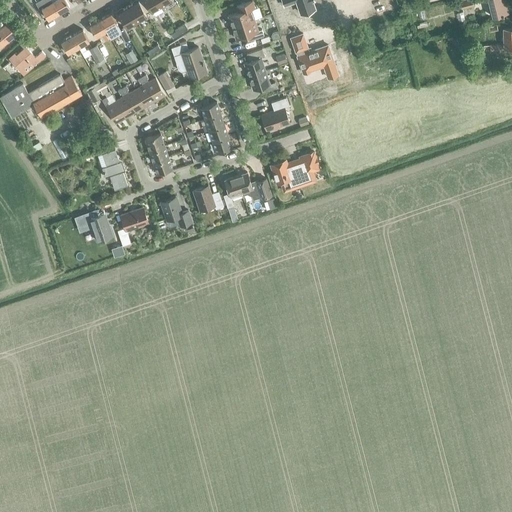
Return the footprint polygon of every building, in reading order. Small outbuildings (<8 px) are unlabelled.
[(52,1),(59,13),(69,7),(65,0),(51,0),(52,1)] [(146,15),(145,13),(138,0),(137,0),(135,0),(127,5),(136,20),(146,15)] [(151,10),(152,11),(162,6),(158,0),(138,0),(145,13),(151,10)] [(284,0),(288,12),(291,19),(310,12),(314,24),(325,20),(317,0),(284,0)] [(464,0),(460,1),(462,8),(473,5),(471,0),(464,0)] [(488,0),(492,17),(508,13),(504,0),(488,0)] [(48,19),(59,13),(52,1),(41,8),(48,19)] [(232,27),(254,19),(251,8),(254,7),(252,1),(236,6),(238,12),(228,15),(232,27)] [(118,10),(127,26),(136,20),(127,5),(118,10)] [(100,19),(110,37),(116,33),(112,27),(117,24),(111,13),(100,19)] [(105,40),(110,37),(100,19),(89,25),(96,37),(101,33),(105,40)] [(254,19),(232,27),(235,38),(246,35),(247,40),(264,35),(261,29),(258,30),(254,19)] [(184,23),(174,29),(175,31),(178,34),(188,28),(184,23)] [(0,47),(15,35),(6,24),(0,28),(0,47)] [(124,36),(128,34),(123,26),(119,28),(124,36)] [(511,26),(503,28),(503,33),(486,37),(489,53),(497,51),(501,65),(511,61),(511,26)] [(71,35),(78,47),(79,47),(82,52),(87,49),(83,44),(89,41),(82,29),(71,35)] [(67,53),(78,47),(71,35),(61,41),(67,53)] [(96,45),(103,57),(104,57),(102,55),(108,52),(102,41),(96,45)] [(308,42),(294,47),(302,68),(310,65),(313,77),(328,72),(326,64),(323,65),(321,59),(326,57),(324,50),(312,54),(308,42)] [(198,47),(189,50),(186,43),(171,48),(174,56),(179,70),(181,71),(187,69),(189,78),(206,72),(198,47)] [(96,62),(103,57),(96,45),(89,49),(96,62)] [(40,52),(33,58),(24,47),(9,60),(18,71),(30,60),(34,64),(43,56),(40,52)] [(248,76),(265,70),(261,57),(264,56),(261,48),(246,53),(249,61),(244,63),(248,76)] [(137,59),(133,52),(126,56),(130,63),(137,59)] [(159,74),(167,89),(174,84),(166,70),(159,74)] [(265,70),(248,76),(253,89),(260,87),(262,92),(277,87),(275,81),(270,83),(265,70)] [(71,75),(63,80),(60,74),(28,93),(22,83),(0,96),(0,97),(12,118),(34,104),(41,117),(81,93),(71,75)] [(142,77),(155,101),(165,95),(156,78),(148,82),(147,80),(148,79),(146,74),(142,77)] [(145,107),(155,101),(142,77),(137,79),(140,84),(141,83),(143,85),(136,89),(145,107)] [(145,107),(136,89),(129,93),(127,91),(129,90),(126,86),(122,88),(136,112),(145,107)] [(126,118),(136,112),(122,88),(118,91),(120,95),(121,94),(123,97),(116,101),(126,118)] [(126,118),(116,101),(109,105),(107,102),(109,102),(106,97),(102,100),(116,124),(126,118)] [(261,115),(266,130),(289,122),(284,107),(289,105),(286,97),(271,102),(274,110),(261,115)] [(205,118),(220,113),(216,101),(201,106),(205,118)] [(208,129),(224,124),(220,113),(205,118),(208,129)] [(308,123),(306,117),(298,119),(300,125),(308,123)] [(212,141),(228,135),(224,124),(208,129),(212,141)] [(149,150),(164,145),(160,133),(145,138),(149,150)] [(228,135),(212,141),(216,152),(232,147),(228,135)] [(152,161),(168,156),(164,145),(149,150),(152,161)] [(115,190),(128,186),(115,150),(102,154),(106,167),(102,168),(105,178),(110,176),(115,190)] [(294,164),(301,185),(315,180),(312,171),(319,168),(313,151),(299,156),(301,161),(294,164)] [(168,156),(152,161),(156,173),(172,167),(168,156)] [(301,185),(294,164),(288,166),(285,158),(270,164),(277,183),(288,179),(291,188),(301,185)] [(261,195),(257,183),(251,185),(247,172),(235,175),(242,194),(253,191),(255,198),(261,196),(261,195)] [(231,198),(242,194),(235,175),(224,179),(229,193),(223,194),(227,207),(233,205),(231,198)] [(261,195),(261,196),(261,198),(272,194),(266,177),(256,180),(257,183),(261,195)] [(218,191),(211,193),(208,185),(193,190),(200,210),(214,205),(215,209),(223,206),(218,191)] [(188,210),(181,212),(176,196),(164,200),(163,202),(161,202),(167,220),(175,217),(177,218),(180,226),(192,221),(188,210)] [(117,230),(122,245),(130,242),(126,230),(148,222),(143,207),(120,215),(125,227),(117,230)] [(104,213),(95,216),(93,210),(81,214),(83,220),(89,218),(97,240),(112,235),(104,213)]
